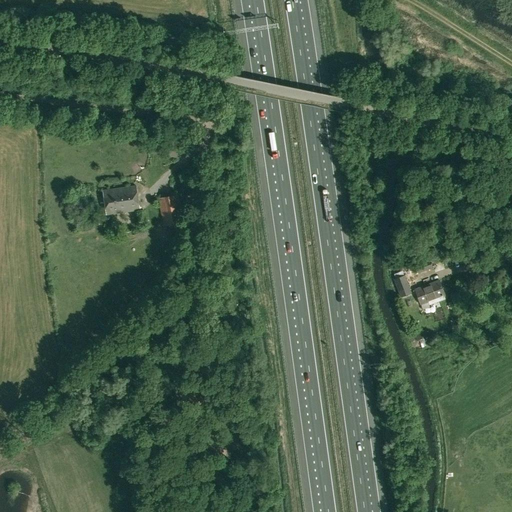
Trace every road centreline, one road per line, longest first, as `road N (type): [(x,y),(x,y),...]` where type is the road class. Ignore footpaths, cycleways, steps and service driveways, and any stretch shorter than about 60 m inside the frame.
road 1 (unclassified): [(511,137),(221,74),(0,40)]
road 2 (motorway): [(255,0),(327,511)]
road 3 (motorway): [(367,511),(297,0)]
